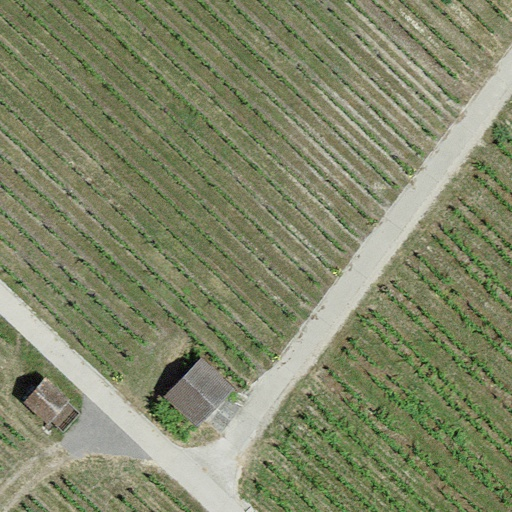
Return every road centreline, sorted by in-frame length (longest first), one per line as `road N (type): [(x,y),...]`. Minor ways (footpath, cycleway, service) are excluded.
road 1 (track): [(511,75),(207,485),(0,289)]
road 2 (track): [(138,420),(32,464),(0,508)]
